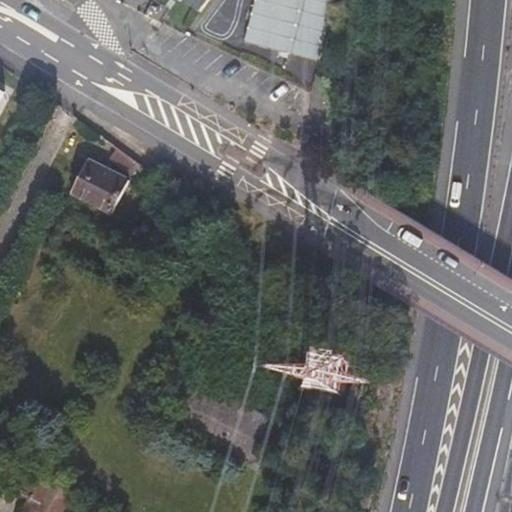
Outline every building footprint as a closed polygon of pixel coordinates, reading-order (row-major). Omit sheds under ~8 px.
[(174,0),(194,14),(204,0),(174,0)] [(316,61),(332,0),(257,0),(248,42),(316,61)] [(131,187),(88,164),(72,196),(115,218),(131,187)] [(144,255),(161,264),(181,223),(167,213),(144,255)] [(183,229),(163,266),(179,274),(199,239),(183,229)] [(307,347),(306,388),(353,389),(354,348),(307,347)] [(280,430),(187,382),(165,423),(258,472),(280,430)] [(0,486),(30,501),(25,511),(93,511),(96,508),(0,460),(0,486)]
